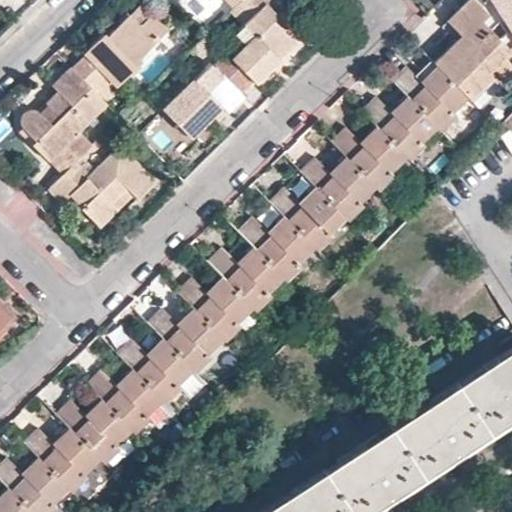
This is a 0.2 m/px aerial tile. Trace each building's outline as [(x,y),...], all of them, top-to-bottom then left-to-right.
[(218,0),(228,10),(238,0),(218,0)] [(243,43),(229,56),(250,77),(254,81),(267,68),(261,61),(271,51),(278,57),(295,41),(272,18),(276,14),(265,2),(267,0),(238,0),(228,10),(241,23),(232,32),(243,43)] [(438,65),(464,92),(485,72),(489,76),(497,86),(511,72),(511,64),(507,60),(502,55),(509,49),(481,20),(488,13),(475,0),(467,0),(447,20),(459,33),(450,42),(432,60),(438,65)] [(511,0),(475,0),(488,13),(481,20),(509,49),(511,46),(511,0)] [(73,67),(92,87),(105,75),(115,84),(139,60),(137,56),(164,30),(147,12),(135,23),(126,15),(109,31),(114,35),(109,41),(104,35),(102,34),(84,52),(86,54),(73,67)] [(107,33),(104,35),(109,41),(114,35),(109,31),(107,33)] [(511,54),(511,51),(509,49),(502,55),(507,60),(511,54)] [(273,62),(278,57),(271,51),(261,61),(267,68),(273,62)] [(229,56),(225,52),(213,65),(209,62),(162,108),(189,136),(211,114),(219,107),(225,110),(242,94),(237,90),(250,77),(229,56)] [(450,107),(464,92),(438,65),(422,81),(407,67),(401,72),(393,80),(407,94),(435,123),(438,126),(454,110),(450,107)] [(47,158),(62,173),(79,156),(90,145),(75,130),(105,100),(92,87),(73,67),(62,77),(51,88),(57,92),(46,102),(50,105),(42,113),(36,108),(34,107),(31,106),(29,106),(26,108),(24,110),(22,112),(20,115),(19,117),(19,120),(19,122),(20,124),(21,126),(33,138),(28,143),(46,160),(47,158)] [(464,93),(468,97),(489,76),(485,72),(464,92),(464,93)] [(420,138),(435,123),(407,94),(391,111),(376,96),(370,102),(362,110),(377,125),(405,153),(408,156),(423,141),(420,138)] [(220,115),(225,110),(219,107),(211,114),(216,119),(220,115)] [(389,167),(405,153),(377,125),(361,141),(346,126),(339,133),(332,140),(346,155),(374,183),(377,186),(393,170),(389,167)] [(62,173),(46,188),(60,200),(68,193),(80,205),(78,208),(96,225),(114,207),(108,201),(124,186),(135,196),(153,180),(117,144),(92,168),(79,156),(62,173)] [(359,197),(374,183),(346,155),(330,171),(315,156),(309,163),(301,170),(316,185),(343,213),(346,216),(363,200),(359,197)] [(329,227),(343,213),(316,185),(299,201),(284,186),(278,192),(270,200),(285,215),(313,243),(316,246),(332,230),(329,227)] [(128,204),(135,196),(124,186),(108,201),(114,207),(119,212),(128,204)] [(298,258),(313,243),(285,215),(268,231),(253,216),(247,222),(239,230),(254,245),(282,274),(285,277),(301,261),(298,258)] [(267,289),(282,274),(254,245),(237,262),(222,247),(215,253),(208,260),(223,275),(251,303),(255,307),(270,291),(267,289)] [(236,318),(251,303),(223,275),(207,292),(192,277),(185,283),(177,291),(192,306),(220,335),(223,337),(239,321),(236,318)] [(0,305),(0,329),(12,318),(0,305)] [(205,349),(220,335),(192,306),(176,322),(162,307),(154,314),(146,321),(161,336),(190,365),(192,367),(208,352),(205,349)] [(174,379),(190,365),(161,336),(145,352),(130,337),(123,344),(116,351),(131,366),(159,395),(162,397),(177,382),(174,379)] [(511,344),(356,446),(256,511),(363,511),(370,508),(435,465),(497,424),(511,414),(511,344)] [(144,409),(159,395),(131,366),(114,382),(99,367),(93,373),(85,381),(100,397),(128,425),(131,428),(147,412),(144,409)] [(113,440),(128,425),(100,397),(84,413),(69,398),(63,404),(54,412),(69,427),(97,455),(100,458),(116,442),(113,440)] [(83,469),(97,455),(69,427),(53,443),(38,428),(33,433),(23,442),(38,457),(67,486),(69,488),(86,473),(83,469)] [(52,500),(67,486),(38,457),(21,474),(6,459),(0,464),(0,480),(7,487),(31,511),(45,511),(55,503),(52,500)] [(31,511),(7,487),(0,494),(0,511),(31,511)]
